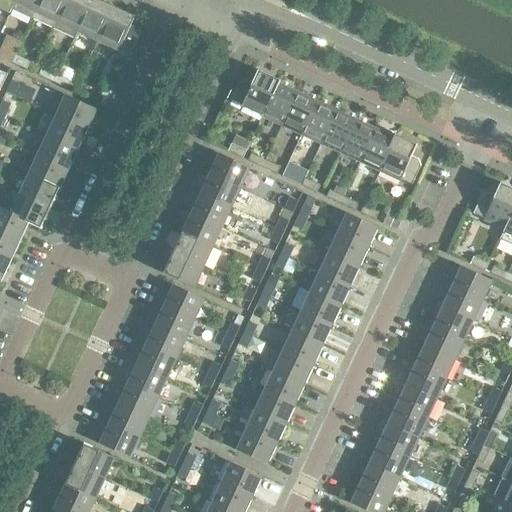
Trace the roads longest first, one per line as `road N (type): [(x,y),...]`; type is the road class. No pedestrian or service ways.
road 1 (residential): [(292,511),(420,239),(453,200),(496,108)]
road 2 (residential): [(124,276),(247,29)]
road 3 (residential): [(170,0),(63,247)]
road 4 (tertiary): [(496,108),(259,0)]
road 5 (residential): [(72,399),(126,288),(124,276)]
road 6 (residential): [(63,247),(8,370)]
road 7 (residential): [(20,511),(72,399)]
